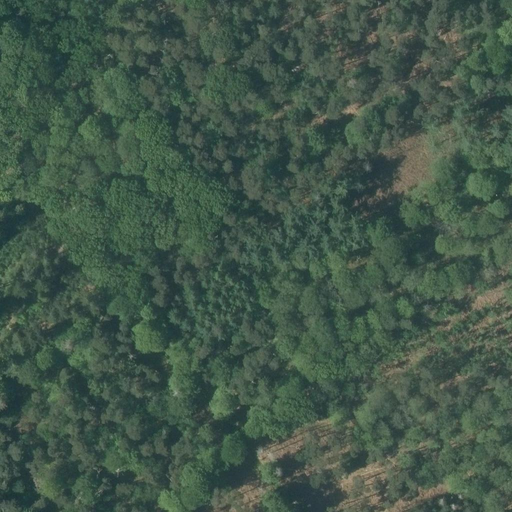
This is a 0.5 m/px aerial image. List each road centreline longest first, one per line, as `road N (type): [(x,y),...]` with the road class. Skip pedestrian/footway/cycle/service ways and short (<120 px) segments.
road 1 (track): [(27,154),(64,206),(49,258),(0,329)]
road 2 (track): [(27,154),(95,45),(137,0)]
